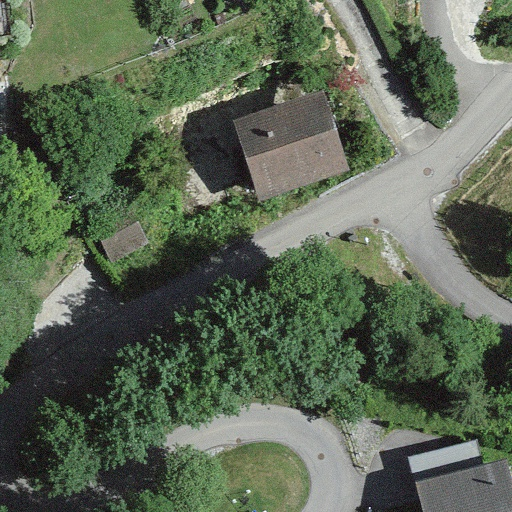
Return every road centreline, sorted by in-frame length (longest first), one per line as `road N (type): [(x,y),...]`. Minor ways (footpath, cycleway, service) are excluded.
road 1 (residential): [(511,88),(461,141),(406,180),(29,391),(0,423)]
road 2 (residential): [(0,490),(39,511),(74,509),(230,422),(260,418),(298,423),(322,443),(333,464),(329,511)]
